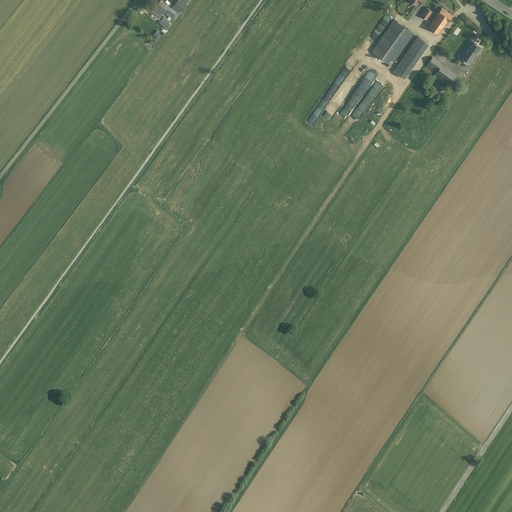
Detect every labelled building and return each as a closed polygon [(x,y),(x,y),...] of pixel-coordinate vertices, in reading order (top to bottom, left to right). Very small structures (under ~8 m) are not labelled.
[(171,9),(160,0),(151,12),(160,18),(164,13),(175,20),(179,14),(171,9)] [(187,3),(182,0),(177,0),(171,9),(179,14),(187,3)] [(428,8),(422,16),(427,20),(433,12),(428,8)] [(429,27),(439,34),(448,20),(449,21),(453,15),(442,8),(438,13),(429,27)] [(159,22),(167,29),(171,24),(168,22),(170,21),(164,16),(159,22)] [(394,20),(372,50),(391,64),(413,33),(394,20)] [(157,30),(153,34),(158,39),(162,34),(157,30)] [(394,71),(404,78),(428,43),(418,36),(394,71)] [(471,47),(470,48),(468,47),(466,50),(465,50),(463,52),(464,53),(464,54),(462,57),(470,62),(476,53),(475,52),(476,50),(477,51),(480,47),(472,41),(469,46),(471,47)] [(459,76),(432,57),(426,65),(436,72),(433,76),(448,87),(451,83),(453,84),(459,76)] [(336,81),(341,84),(351,65),(347,62),(336,81)] [(328,103),(334,90),(328,88),(322,101),(328,103)] [(366,96),(362,103),(365,105),(368,107),(372,100),(366,96)]
